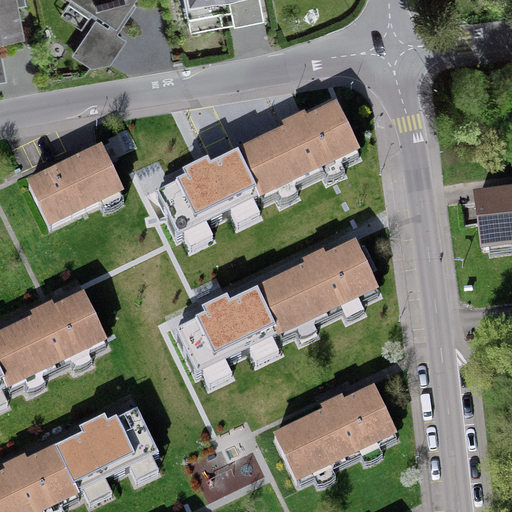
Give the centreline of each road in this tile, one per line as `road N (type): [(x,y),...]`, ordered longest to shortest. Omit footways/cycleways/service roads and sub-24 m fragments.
road 1 (tertiary): [(459,511),(394,47)]
road 2 (residential): [(0,119),(394,47)]
